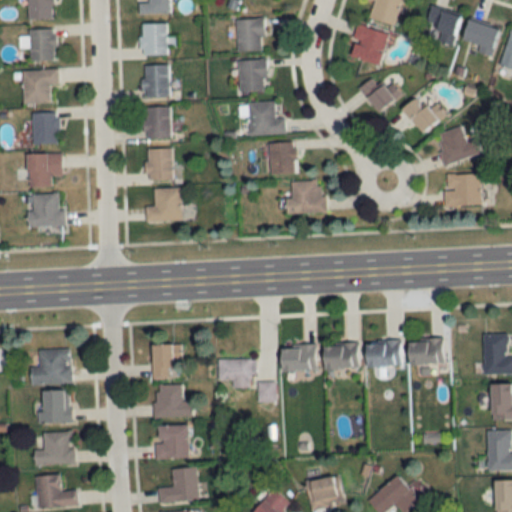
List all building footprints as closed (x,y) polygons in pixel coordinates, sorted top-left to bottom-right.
[(26,0),(26,18),(52,18),(52,0),(26,0)] [(169,0),(137,0),(138,13),(169,13),(169,0)] [(372,0),(374,0),(369,18),(394,25),(401,0),(372,0)] [(460,15),(434,7),(424,36),(451,45),(460,15)] [(237,19),(237,51),(263,51),(263,19),(237,19)] [(493,48),(499,26),(470,19),(464,40),(493,48)] [(166,54),(166,23),(140,23),(141,55),(166,54)] [(348,57),(379,65),(387,33),(357,25),(348,57)] [(29,29),(29,61),(54,61),(54,29),(29,29)] [(500,64),(511,67),(511,31),(509,31),(500,64)] [(238,92),(267,92),(267,60),(238,60),(238,92)] [(142,96),(168,96),(168,66),(142,66),(142,96)] [(23,102),(48,102),(48,84),(57,84),(57,70),(23,70),(23,102)] [(401,94),(390,80),(380,88),(372,77),(358,88),(378,112),(401,94)] [(443,115),(437,107),(430,112),(418,96),(402,108),(421,132),(443,115)] [(249,134),(285,134),(285,117),(275,117),(275,101),(249,101),(249,134)] [(169,107),(144,107),(144,139),(169,139),(169,107)] [(57,112),(32,112),(32,143),(57,143),(57,112)] [(481,153),(477,138),(466,141),(461,126),(435,133),(444,164),(481,153)] [(296,173),(296,142),(268,142),(268,173),(296,173)] [(146,149),(146,181),(171,181),(171,149),(146,149)] [(27,185),(61,185),(61,153),(27,153),(27,185)] [(479,174),(444,174),(444,206),(479,206),(479,174)] [(285,212),(322,212),(322,181),(290,181),(290,199),(285,199),(285,212)] [(145,222),(180,222),(180,189),(154,189),(154,207),(145,207),(145,222)] [(58,209),(57,193),(32,194),(32,212),(28,212),(28,226),(64,225),(64,209),(58,209)] [(482,374),(511,373),(511,355),(506,356),(506,333),(482,333),(482,374)] [(443,363),(443,339),(409,339),(409,363),(443,363)] [(401,366),(401,341),(366,341),(367,366),(401,366)] [(358,368),(358,343),(324,344),(324,369),(358,368)] [(150,344),(150,376),(172,376),(172,363),(180,363),(180,344),(150,344)] [(316,345),(281,345),(281,370),(316,370),(316,345)] [(30,367),(30,384),(70,384),(70,348),(38,349),(38,367),(30,367)] [(231,386),(253,386),(253,359),(218,359),(218,379),(231,379),(231,386)] [(274,401),(274,382),(259,382),(259,401),(274,401)] [(511,418),(511,382),(491,383),(491,419),(511,418)] [(181,384),(153,384),(153,416),(191,416),(191,401),(181,401),(181,384)] [(70,390),(40,390),(40,422),(70,422),(70,390)] [(155,458),(188,458),(187,425),(155,425),(155,458)] [(511,470),(511,451),(510,452),(510,430),(486,430),(487,471),(511,470)] [(32,451),(33,465),(73,464),(72,432),(41,432),(41,451),(32,451)] [(171,469),(172,487),(158,488),(159,504),(198,501),(195,467),(171,469)] [(76,507),(76,491),(59,492),(57,475),(34,476),(36,510),(76,507)] [(343,502),(338,475),(305,482),(311,510),(343,502)] [(405,511),(419,500),(396,475),(368,501),(377,511),(384,511),(394,503),(401,511),(405,511)] [(494,511),(511,511),(511,480),(495,480),(494,511)] [(252,511),(280,511),(288,503),(271,489),(252,511)]
